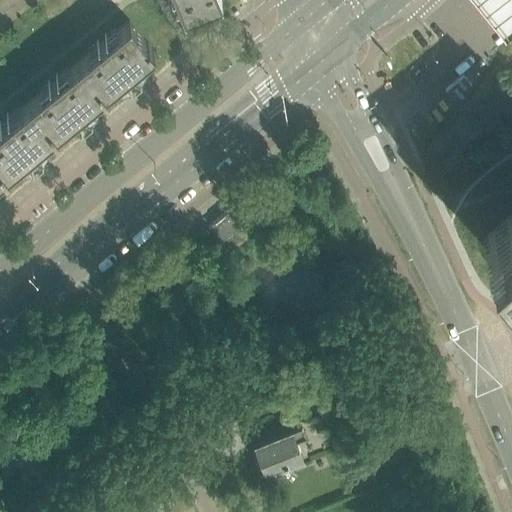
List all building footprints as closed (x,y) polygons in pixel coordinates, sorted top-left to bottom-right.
[(219,0),(178,0),(184,14),(219,0)] [(511,27),(511,0),(480,0),(506,32),(511,27)] [(151,46),(148,41),(147,42),(129,20),(79,60),(104,91),(125,74),(125,73),(132,67),(133,68),(154,50),(151,46)] [(104,91),(79,60),(30,100),(55,131),(76,114),(76,113),(83,107),(84,108),(104,91)] [(463,73),(445,89),(453,98),(471,83),(463,73)] [(55,131),(30,100),(0,125),(0,163),(6,171),(27,154),(27,153),(34,148),(35,148),(55,131)] [(237,202),(208,225),(228,249),(244,236),(257,226),(248,215),(237,202)] [(511,211),(487,232),(511,263),(511,211)] [(235,409),(223,387),(212,393),(223,415),(235,409)] [(303,456),(296,440),(305,436),(301,426),(255,444),(266,471),(303,456)] [(171,511),(168,511),(165,511),(156,488),(140,495),(146,511),(171,511)]
